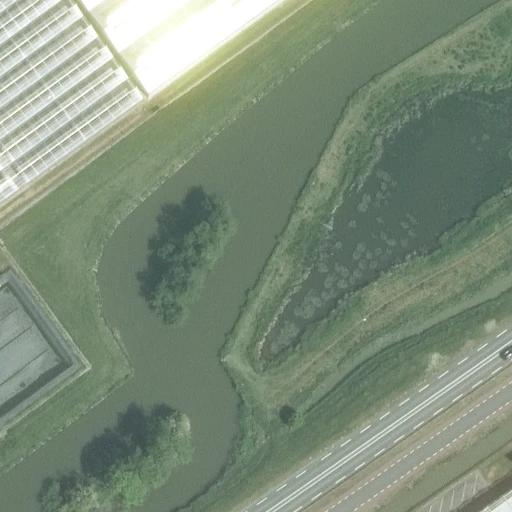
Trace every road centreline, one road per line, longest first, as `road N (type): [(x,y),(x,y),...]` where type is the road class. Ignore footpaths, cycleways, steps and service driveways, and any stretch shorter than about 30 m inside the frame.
road 1 (primary): [(268,511),(511,342)]
road 2 (unclassified): [(339,511),(511,389)]
